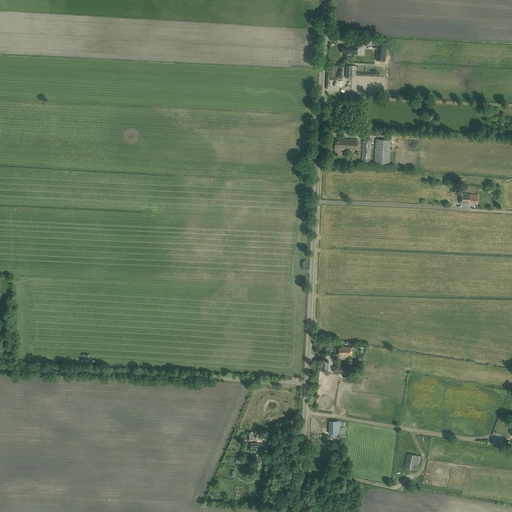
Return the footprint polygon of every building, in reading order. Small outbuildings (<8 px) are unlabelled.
[(377,50),(376,60),(385,61),(386,42),(378,42),(377,50)] [(357,55),(358,46),(350,45),(350,46),(342,45),(342,53),(347,53),(347,54),(357,55)] [(335,138),(335,150),(352,151),(352,147),(357,148),(357,139),(349,139),(335,138)] [(370,138),(366,138),(366,140),(363,140),(362,161),(370,162),(371,140),(370,140),(370,138)] [(374,164),(389,165),(391,140),(375,139),(374,164)] [(469,203),(477,204),(478,195),(461,193),(460,204),(468,204),(469,203)] [(346,354),(345,355),(352,355),(352,347),(339,346),(339,354),(346,354)] [(348,375),(349,368),(334,366),(333,373),(348,375)] [(329,421),(329,433),(339,434),(339,421),(329,421)] [(244,440),(252,440),(253,432),(246,432),(246,434),(244,434),(244,440)] [(257,450),(260,450),(261,449),(262,449),(262,450),(267,450),(267,444),(257,443),(251,443),(250,452),(257,452),(257,450)] [(421,456),(417,455),(407,453),(404,468),(414,470),(418,471),(421,456)]
